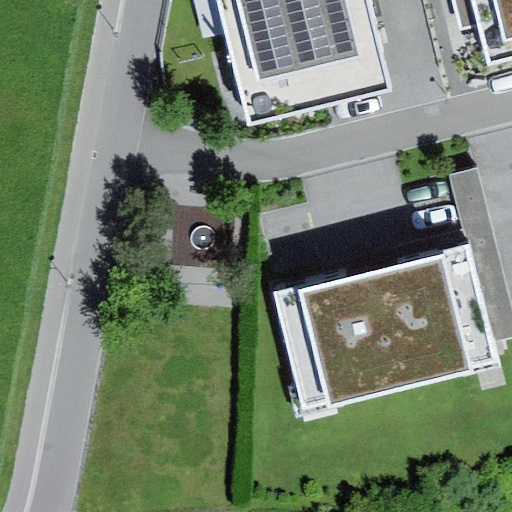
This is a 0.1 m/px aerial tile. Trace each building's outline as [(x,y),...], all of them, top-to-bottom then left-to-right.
[(362,0),(218,0),(250,118),(384,82),(362,0)] [(511,0),(454,0),(462,30),(478,26),(489,71),(511,65),(511,0)] [(214,111),(183,98),(173,125),(203,137),(214,111)] [(511,296),(478,166),(449,173),(464,230),(397,247),(400,260),(466,242),(494,342),(511,337),(511,296)] [(400,260),(280,293),(313,416),(500,365),(494,342),(466,242),(400,260)]
